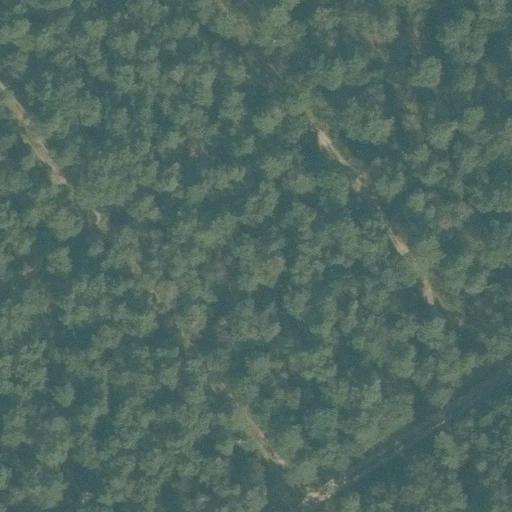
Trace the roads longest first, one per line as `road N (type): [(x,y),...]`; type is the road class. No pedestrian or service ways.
road 1 (track): [(511,294),(477,299),(456,289),(408,201),(303,105),(121,234),(0,74)]
road 2 (track): [(121,234),(323,511)]
road 3 (track): [(511,364),(303,511)]
